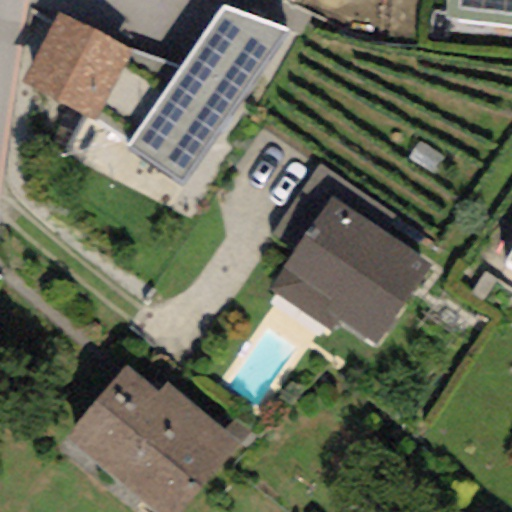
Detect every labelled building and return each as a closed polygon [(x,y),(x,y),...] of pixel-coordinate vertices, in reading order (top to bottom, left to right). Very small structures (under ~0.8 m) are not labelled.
[(287,0),(286,4),(339,18),(342,0),(287,0)] [(511,0),(444,0),(442,18),(511,24),(511,0)] [(129,53),(56,13),(22,82),(95,123),(130,144),(124,150),(182,188),(284,31),(223,5),(174,68),(129,53)] [(271,239),(292,253),(266,292),(330,333),(338,320),(378,346),(430,266),(381,235),(395,214),(319,165),(271,239)] [(180,511),(238,445),(165,383),(155,394),(123,367),(64,436),(153,511),(180,511)]
